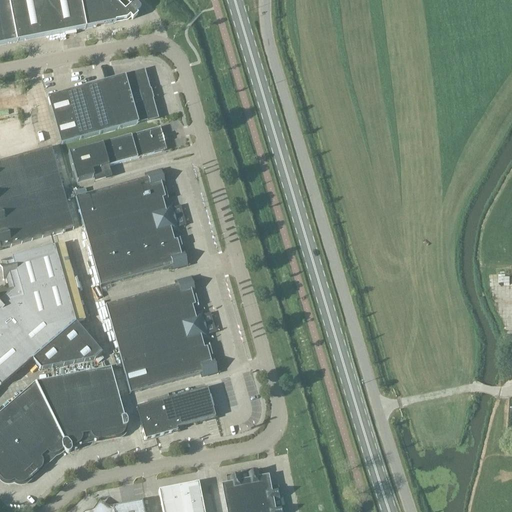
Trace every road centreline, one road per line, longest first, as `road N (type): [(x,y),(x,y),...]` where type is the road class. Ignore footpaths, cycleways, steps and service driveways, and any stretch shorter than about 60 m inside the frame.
road 1 (unclassified): [(0,71),(145,43),(173,52),(279,413),(267,440),(102,477),(48,511)]
road 2 (unclassified): [(411,511),(267,38),(265,0)]
road 3 (primary): [(389,511),(237,9)]
